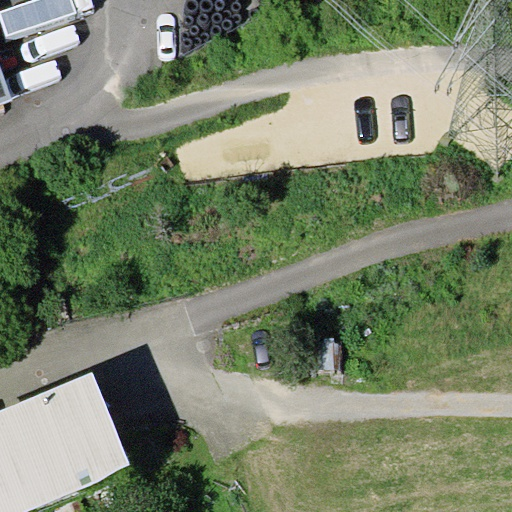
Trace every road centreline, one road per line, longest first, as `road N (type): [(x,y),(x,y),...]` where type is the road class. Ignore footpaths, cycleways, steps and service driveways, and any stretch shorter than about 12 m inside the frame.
road 1 (track): [(175,325),(200,384),(235,404),(511,412)]
road 2 (unclassified): [(132,0),(126,50),(77,111),(0,141)]
